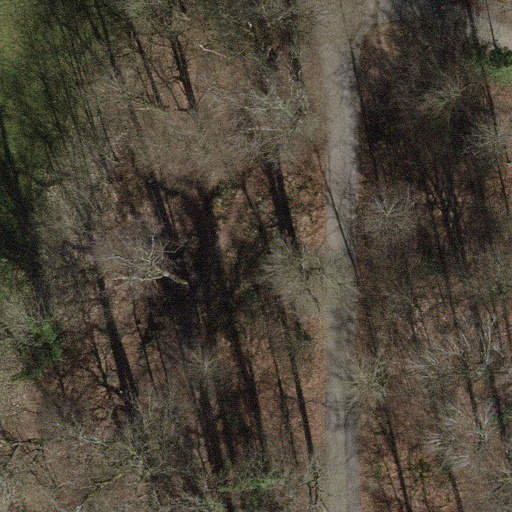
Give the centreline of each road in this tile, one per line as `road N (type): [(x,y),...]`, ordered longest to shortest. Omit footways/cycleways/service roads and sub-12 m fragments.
road 1 (track): [(353,187),(370,511)]
road 2 (track): [(321,0),(339,64),(353,187)]
